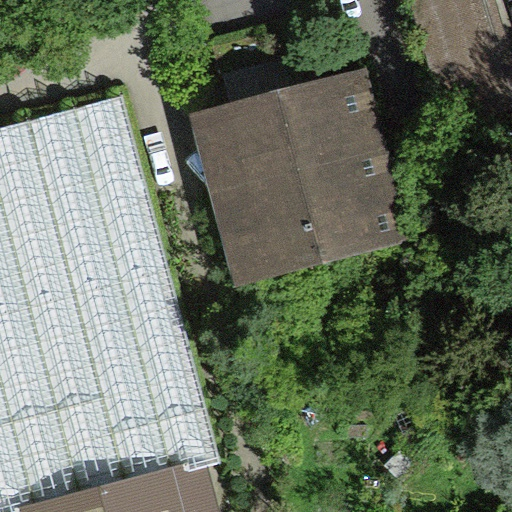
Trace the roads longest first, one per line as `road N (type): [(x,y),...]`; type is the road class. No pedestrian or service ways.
road 1 (track): [(255,511),(139,86),(149,0)]
road 2 (unknown): [(149,5),(0,51)]
